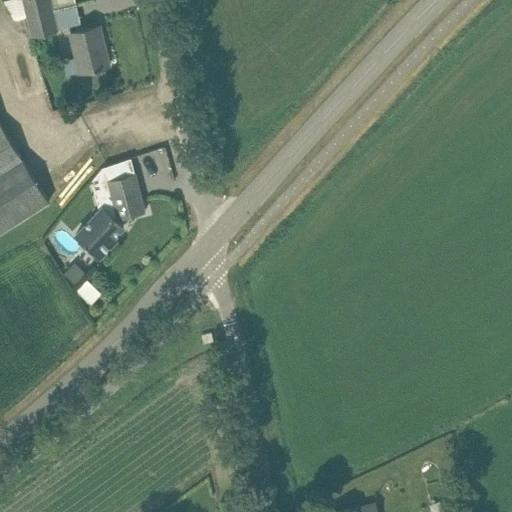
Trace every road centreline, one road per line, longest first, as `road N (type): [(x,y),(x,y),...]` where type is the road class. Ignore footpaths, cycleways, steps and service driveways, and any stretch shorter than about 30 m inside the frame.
road 1 (tertiary): [(445,0),(213,237)]
road 2 (tertiary): [(213,237),(114,344),(0,441)]
road 3 (unclassified): [(275,511),(213,237)]
road 4 (unclassified): [(213,237),(160,0)]
